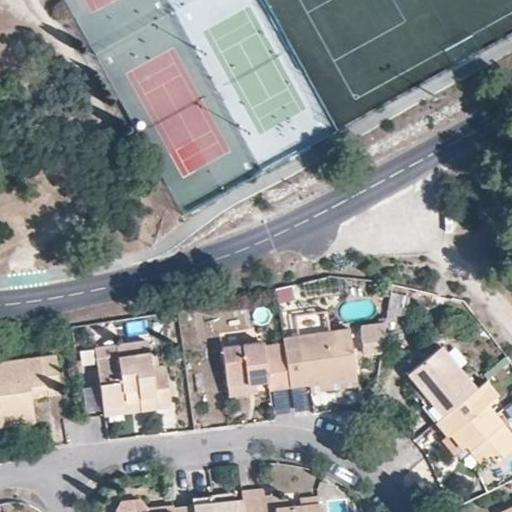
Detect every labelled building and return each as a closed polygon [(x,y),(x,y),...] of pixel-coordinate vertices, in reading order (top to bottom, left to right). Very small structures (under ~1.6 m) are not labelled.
[(381,352),(385,326),(360,329),(363,354),(381,352)] [(348,330),(282,339),(284,354),(288,385),(355,377),(348,330)] [(96,358),(102,404),(125,402),(124,397),(139,396),(140,408),(170,405),(166,373),(151,375),(146,341),(114,344),(116,356),(96,358)] [(288,385),(284,354),(264,356),(262,342),(222,347),(227,385),(254,381),(266,380),(267,388),(288,385)] [(459,400),(475,387),(441,345),(407,374),(412,379),(426,395),(422,399),(424,401),(421,404),(435,421),(459,400)] [(55,353),(0,360),(0,423),(34,419),(31,395),(61,392),(55,353)] [(288,385),(290,394),(356,385),(355,377),(288,385)] [(426,395),(412,379),(408,382),(422,399),(426,395)] [(254,381),(227,385),(228,394),(256,390),(254,381)] [(125,402),(102,404),(103,413),(140,408),(139,396),(124,397),(125,402)] [(472,415),(459,400),(435,421),(448,437),(453,433),(464,447),(467,444),(480,461),(490,453),(496,460),(511,447),(511,435),(486,404),(472,415)] [(453,433),(448,437),(459,451),(464,447),(453,433)] [(257,488),(240,489),(241,501),(258,499),(257,488)] [(229,494),(211,496),(212,504),(230,501),(229,494)] [(192,506),(192,511),(241,511),(241,501),(230,501),(212,504),(211,496),(191,498),(192,506)] [(259,509),(278,507),(277,497),(258,499),(259,509)] [(192,511),(192,506),(171,508),(171,511),(146,511),(146,508),(137,499),(119,501),(113,510),(112,511),(192,511)] [(320,511),(319,499),(295,501),(296,506),(278,507),(259,509),(258,499),(241,501),(241,511),(320,511)]
